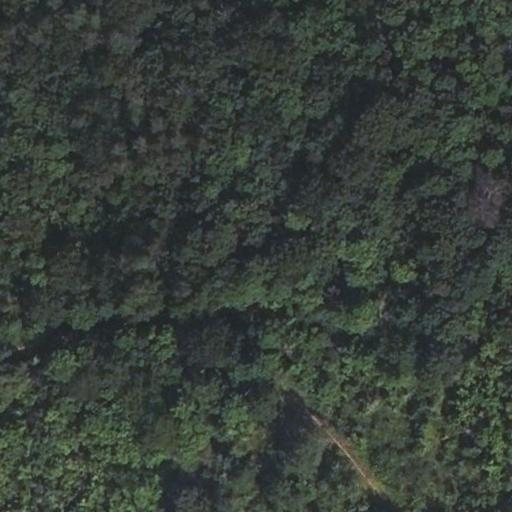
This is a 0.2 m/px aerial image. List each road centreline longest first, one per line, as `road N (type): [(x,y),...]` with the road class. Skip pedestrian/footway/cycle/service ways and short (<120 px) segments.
road 1 (track): [(0,354),(248,306),(511,334)]
road 2 (track): [(248,306),(310,117),(325,0)]
road 3 (track): [(248,306),(252,345),(396,511)]
